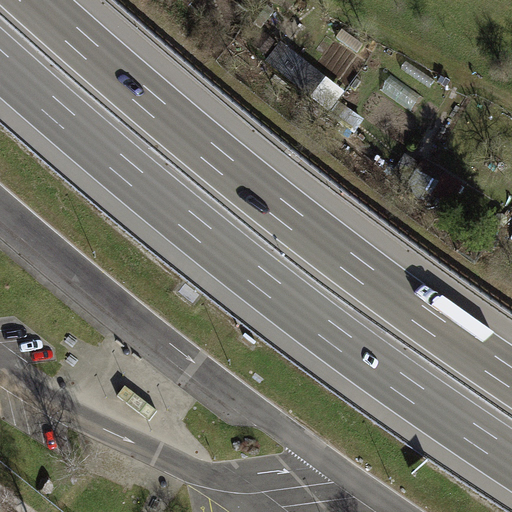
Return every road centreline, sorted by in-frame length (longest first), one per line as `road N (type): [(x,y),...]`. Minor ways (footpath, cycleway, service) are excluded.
road 1 (motorway): [(0,61),(195,228),(511,461)]
road 2 (motorway): [(511,376),(357,268),(32,0)]
